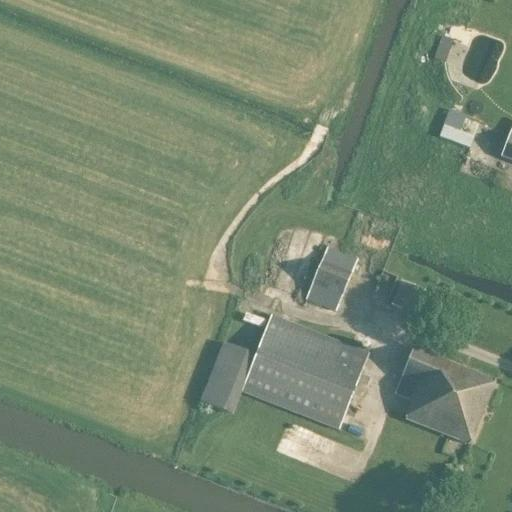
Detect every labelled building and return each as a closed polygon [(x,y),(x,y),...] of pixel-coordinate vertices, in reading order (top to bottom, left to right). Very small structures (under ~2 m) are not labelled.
[(443,45),(456,50),(464,28),(451,23),(443,45)] [(511,134),(501,158),(511,161),(511,134)] [(358,261),(351,258),(327,248),(306,299),(336,312),(358,261)] [(401,281),(391,305),(416,315),(426,292),(401,281)] [(252,302),(249,312),(270,317),(272,307),(252,302)] [(271,315),(240,393),(338,431),(369,354),(271,315)] [(470,445),(495,382),(413,348),(396,391),(412,397),(410,402),(413,403),(406,420),(470,445)]
